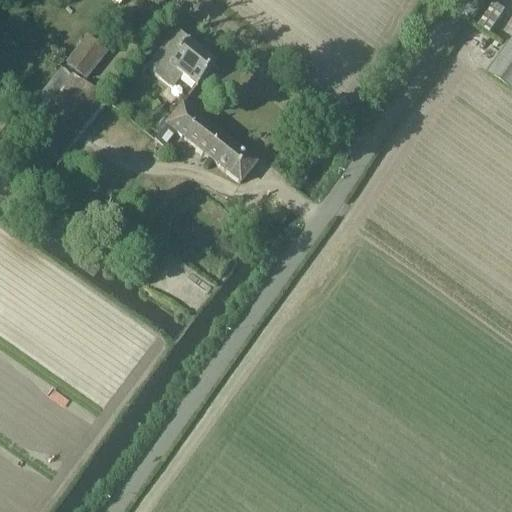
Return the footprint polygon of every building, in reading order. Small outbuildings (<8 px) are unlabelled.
[(488,36),(503,13),(492,6),(477,29),(488,36)] [(509,37),(511,32),(511,20),(503,15),(495,28),(509,37)] [(193,90),(214,64),(175,34),(146,71),(170,90),(179,78),(193,90)] [(85,82),(107,54),(86,37),(64,65),(85,82)] [(511,92),(511,39),(487,75),(511,92)] [(57,168),(109,104),(81,82),(81,83),(72,75),(70,77),(61,71),(27,113),(37,120),(52,101),(60,108),(29,147),(57,168)] [(173,136),(180,141),(237,187),(254,165),(180,105),(162,127),(164,129),(154,142),(163,149),(173,136)]
